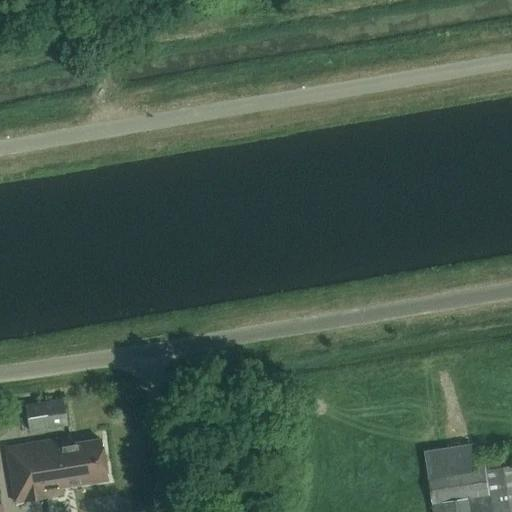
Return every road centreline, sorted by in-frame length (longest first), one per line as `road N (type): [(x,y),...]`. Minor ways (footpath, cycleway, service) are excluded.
road 1 (unclassified): [(147,351),(511,289)]
road 2 (unclassified): [(173,511),(147,351)]
road 3 (unclassified): [(0,374),(147,351)]
